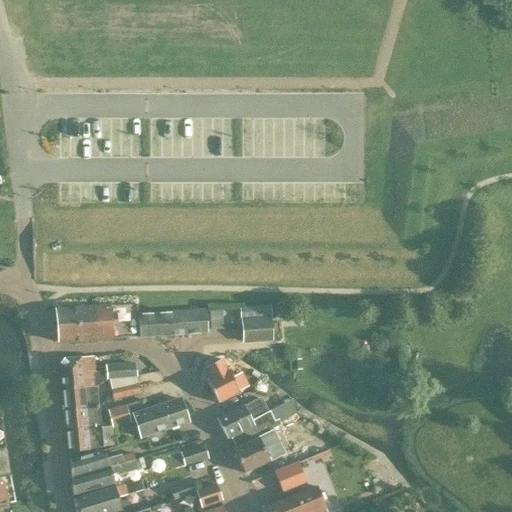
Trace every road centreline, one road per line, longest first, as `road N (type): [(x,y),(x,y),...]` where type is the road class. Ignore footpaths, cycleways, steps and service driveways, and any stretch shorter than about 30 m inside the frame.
road 1 (residential): [(244,511),(204,414),(154,351),(133,345),(45,352)]
road 2 (unclassified): [(25,289),(15,93)]
road 3 (residential): [(63,511),(45,352)]
